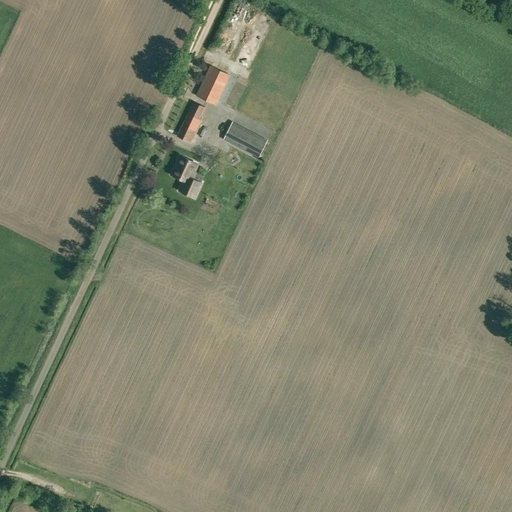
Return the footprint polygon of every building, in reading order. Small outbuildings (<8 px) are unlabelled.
[(230,74),(211,65),(197,95),(216,104),(230,74)] [(235,110),(247,83),(232,75),(219,103),(235,110)] [(276,119),(286,98),(269,90),(259,112),(276,119)] [(201,119),(200,119),(205,106),(193,101),(177,135),(191,142),(201,119)] [(240,110),(235,122),(232,121),(223,139),(258,157),(267,139),(246,128),(251,115),(240,110)] [(192,178),(194,173),(190,170),(194,162),(180,155),(176,163),(179,164),(174,175),(174,174),(174,175),(184,180),(179,190),(194,197),(201,182),(192,178)]
